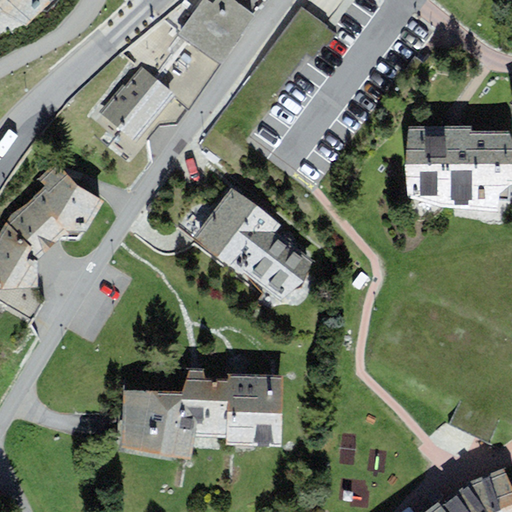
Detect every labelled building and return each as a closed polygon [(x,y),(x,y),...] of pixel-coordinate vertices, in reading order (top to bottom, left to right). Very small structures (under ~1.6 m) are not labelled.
[(0,0),(0,7),(39,26),(68,3),(70,0),(0,0)] [(208,0),(202,0),(178,35),(222,66),(256,17),(232,0),(216,0),(214,4),(208,0)] [(146,66),(109,114),(147,142),(183,95),(146,66)] [(511,136),(419,136),(419,199),(450,208),(507,214),(508,199),(509,199),(509,185),(511,184),(511,136)] [(66,243),(94,231),(115,202),(76,175),(15,218),(0,245),(0,291),(47,291),(51,283),(52,254),(66,243)] [(318,269),(274,237),(284,224),(238,190),(203,237),(249,271),(251,269),(294,301),(318,269)] [(236,437),(235,445),(290,446),(292,378),(238,376),(238,381),(236,437)] [(238,381),(197,380),(197,393),(197,436),(205,436),(236,437),(238,381)] [(131,393),(129,446),(153,450),(200,459),(205,436),(197,436),(197,393),(131,393)] [(511,511),(511,473),(501,477),(455,500),(461,511),(511,511)] [(457,511),(449,502),(437,511),(457,511)]
